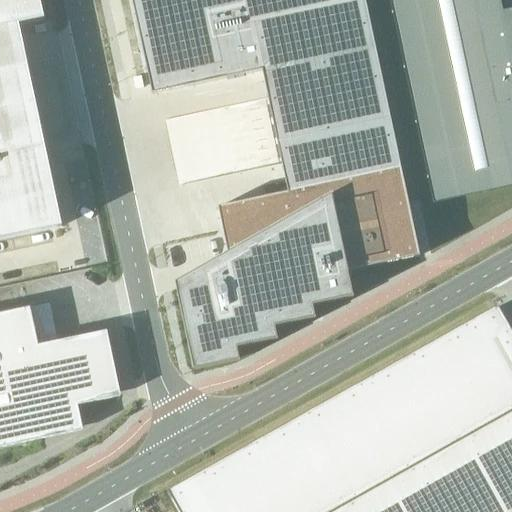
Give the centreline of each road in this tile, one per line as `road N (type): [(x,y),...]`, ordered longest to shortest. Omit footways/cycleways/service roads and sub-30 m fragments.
road 1 (unclassified): [(175,449),(77,0)]
road 2 (tertiary): [(175,449),(511,262)]
